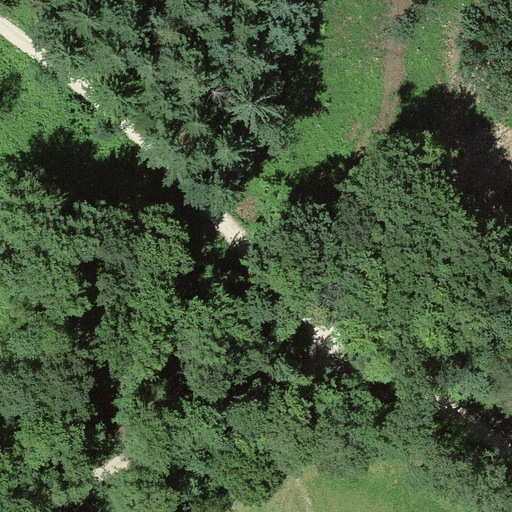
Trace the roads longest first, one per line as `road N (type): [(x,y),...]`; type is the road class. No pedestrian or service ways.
road 1 (track): [(0,25),(348,353)]
road 2 (track): [(29,511),(81,477),(348,353)]
road 3 (track): [(348,353),(511,456)]
